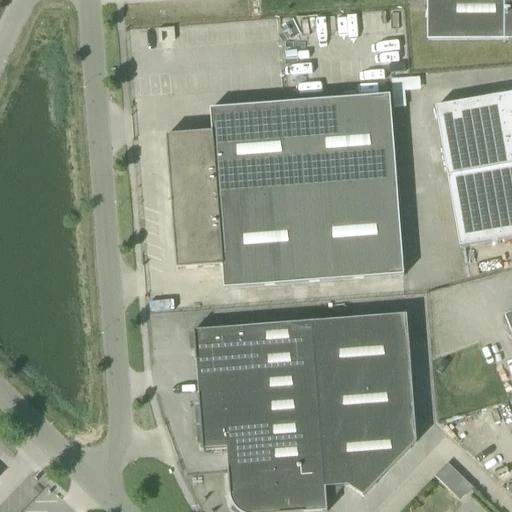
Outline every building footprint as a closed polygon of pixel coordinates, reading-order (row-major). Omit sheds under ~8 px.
[(511,0),(427,0),(427,42),(511,41),(511,0)] [(511,95),(436,109),(448,179),(511,167),(511,95)] [(404,276),(390,97),(211,111),(213,133),(166,137),(171,203),(169,203),(169,205),(171,205),(177,271),(223,267),(225,290),(404,276)] [(511,167),(448,179),(460,249),(511,239),(511,167)] [(151,269),(163,269),(162,240),(150,240),(151,269)] [(204,452),(226,450),(230,497),(230,499),(231,502),(232,504),(233,506),(229,511),(327,511),(326,489),(348,488),(363,498),(417,443),(407,316),(195,333),(195,332),(194,332),(203,453),(204,452)] [(462,477),(449,464),(436,477),(450,490),(462,477)] [(492,511),(470,490),(447,511),(492,511)]
